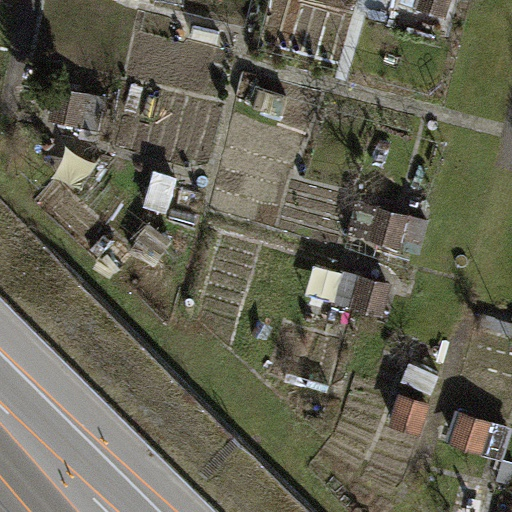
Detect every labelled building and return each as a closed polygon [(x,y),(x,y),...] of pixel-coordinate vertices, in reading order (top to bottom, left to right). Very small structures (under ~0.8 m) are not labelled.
[(452,15),(455,0),(397,0),(398,0),(452,15)] [(102,128),(109,93),(62,84),(55,118),(102,128)] [(144,205),(170,211),(179,175),(153,168),(144,205)] [(421,254),(431,217),(354,197),(345,233),(421,254)] [(335,299),(384,313),(394,276),(345,263),(335,299)] [(392,422),(423,432),(433,399),(403,389),(392,422)] [(503,458),(511,431),(511,423),(465,409),(455,442),(503,458)]
